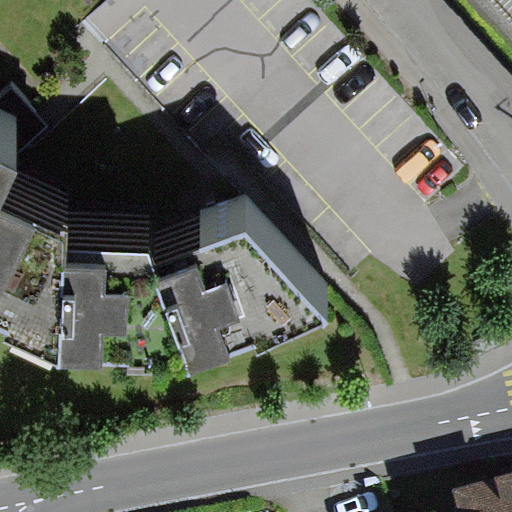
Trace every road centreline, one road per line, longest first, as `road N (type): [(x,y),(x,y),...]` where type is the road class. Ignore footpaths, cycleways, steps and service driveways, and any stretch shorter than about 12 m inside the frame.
road 1 (residential): [(0,508),(511,405)]
road 2 (residential): [(406,0),(511,131)]
